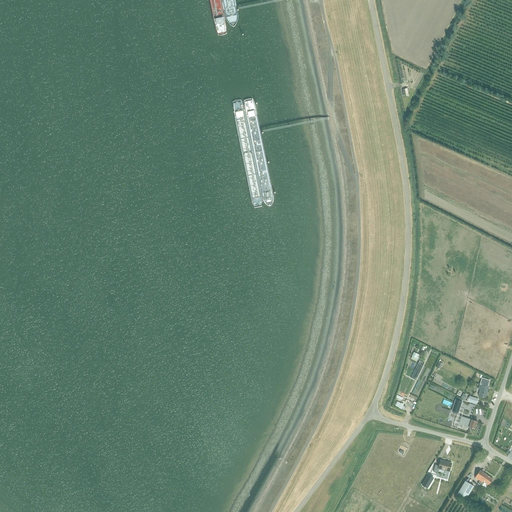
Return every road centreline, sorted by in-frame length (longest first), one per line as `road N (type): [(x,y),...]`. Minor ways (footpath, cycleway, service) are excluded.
road 1 (unclassified): [(370,413),(395,343),(409,221),(371,0)]
road 2 (unclassified): [(270,511),(318,422),(342,355),(357,276),(357,182)]
road 3 (unclassified): [(357,182),(331,116),(332,46)]
road 4 (unclassified): [(332,46),(357,182)]
road 5 (unclassified): [(297,511),(370,413)]
